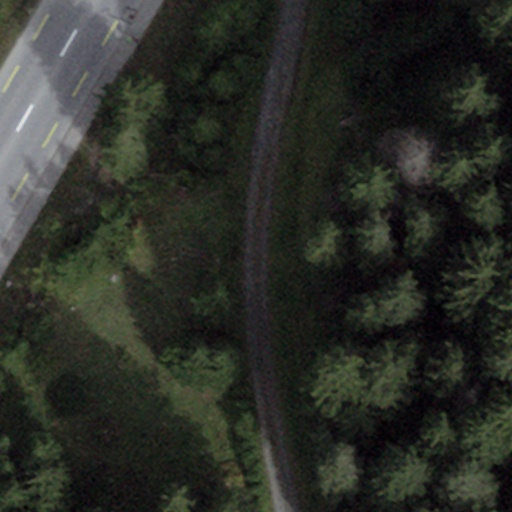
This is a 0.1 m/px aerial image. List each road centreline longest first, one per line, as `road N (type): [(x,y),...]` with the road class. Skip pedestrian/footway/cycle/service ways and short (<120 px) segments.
road 1 (track): [(291,511),(272,418),(262,301),(263,171),(292,0)]
road 2 (primary): [(0,163),(92,0)]
